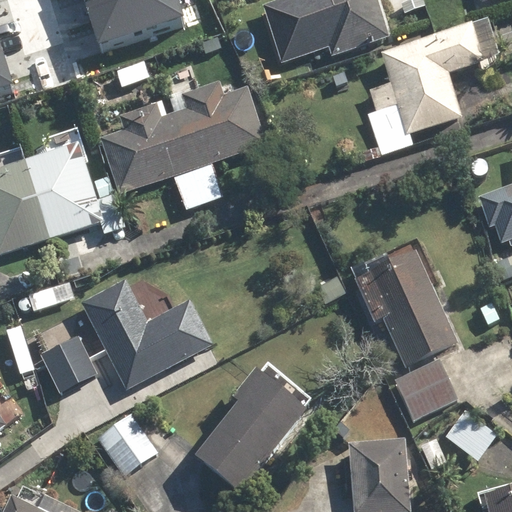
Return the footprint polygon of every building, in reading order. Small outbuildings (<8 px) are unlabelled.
[(147,0),(84,0),(91,18),(147,0)] [(175,0),(147,0),(91,18),(100,49),(183,23),(175,0)] [(279,0),(264,6),(284,61),(327,45),(330,54),(391,32),(379,0),(279,0)] [(399,105),(409,136),(464,117),(450,76),(499,60),(488,27),(477,30),(477,27),(385,58),(393,84),(371,91),(378,112),(399,105)] [(511,34),(500,38),(506,58),(511,56),(511,34)] [(0,88),(14,84),(3,53),(0,54),(0,88)] [(191,116),(178,119),(208,209),(226,202),(215,170),(270,151),(252,96),(227,104),(223,91),(186,103),(191,116)] [(208,209),(178,119),(165,124),(160,112),(124,124),(128,136),(104,144),(122,199),(178,181),(189,215),(208,209)] [(378,137),(381,150),(390,148),(387,135),(378,137)] [(29,168),(54,245),(105,228),(108,239),(128,233),(118,201),(100,207),(82,150),(29,168)] [(0,260),(1,263),(54,245),(29,168),(0,177),(0,260)] [(435,199),(446,205),(454,189),(442,184),(435,199)] [(288,235),(295,249),(308,243),(301,229),(288,235)] [(386,326),(409,375),(462,350),(433,290),(441,287),(420,243),(355,274),(362,288),(359,288),(379,329),(386,326)] [(85,309),(130,395),(216,349),(193,307),(151,328),(129,287),(85,309)] [(43,359),(62,399),(100,382),(81,341),(43,359)] [(398,385),(416,424),(459,404),(441,365),(398,385)] [(200,466),(245,503),(312,422),(261,381),(239,408),(244,413),(200,466)] [(447,441),(480,466),(500,441),(468,415),(447,441)] [(0,464),(2,463),(0,460),(0,439),(10,432),(0,418),(0,464)] [(102,442),(127,482),(161,460),(136,421),(102,442)] [(24,433),(31,442),(43,433),(36,424),(24,433)] [(419,445),(423,451),(433,446),(429,439),(419,445)] [(413,511),(409,447),(353,452),(356,511),(413,511)] [(491,511),(511,511),(511,499),(490,504),(491,511)] [(11,511),(69,511),(48,502),(42,511),(34,511),(16,503),(11,511)]
